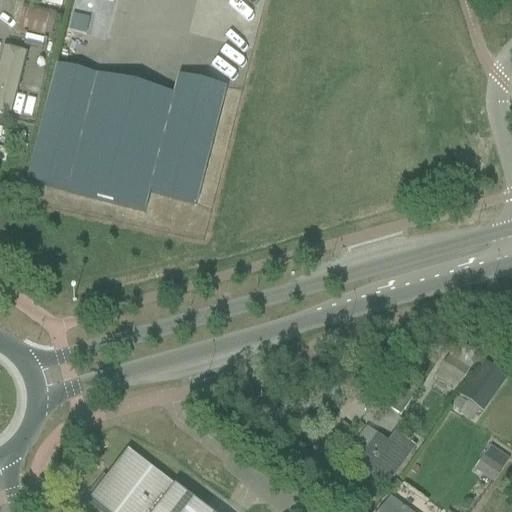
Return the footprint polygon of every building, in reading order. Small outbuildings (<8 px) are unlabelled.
[(63,0),(25,0),(26,0),(61,9),(63,0)] [(58,13),(57,12),(24,5),(17,33),(52,40),(58,13)] [(0,115),(7,118),(10,119),(11,114),(20,77),(25,56),(3,50),(0,62),(0,115)] [(57,66),(26,184),(66,194),(66,195),(143,214),(148,194),(195,206),(226,90),(179,78),(174,96),(97,76),(97,77),(57,66)] [(405,377),(418,358),(410,352),(396,371),(405,377)] [(434,380),(453,393),(469,370),(449,357),(434,380)] [(483,414),(507,379),(483,361),(458,396),(483,414)] [(377,399),(371,408),(384,417),(390,409),(401,416),(418,390),(398,376),(381,402),(377,399)] [(375,436),(367,447),(357,461),(372,472),(368,478),(384,489),(413,449),(393,434),(386,444),(375,436)] [(490,449),(475,469),(493,482),(507,462),(490,449)] [(204,511),(127,452),(89,502),(102,511),(204,511)] [(379,511),(405,511),(389,500),(379,511)]
